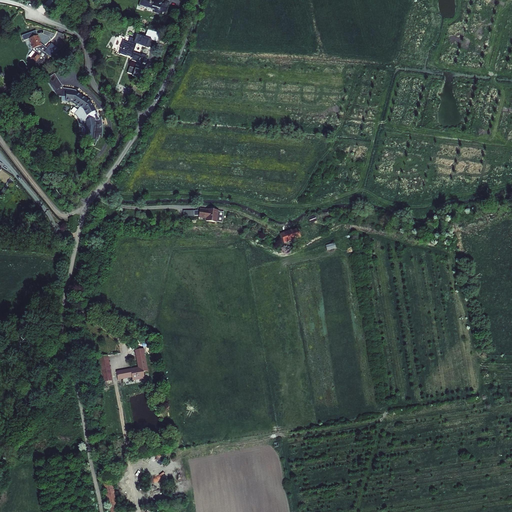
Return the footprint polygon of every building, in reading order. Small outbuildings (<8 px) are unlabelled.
[(140,1),(137,9),(146,12),(145,14),(153,17),(152,19),(159,21),(159,19),(163,20),(168,8),(163,7),(162,10),(161,10),(161,11),(159,10),(161,6),(155,4),(154,6),(152,5),(153,0),(145,0),(145,3),(140,1)] [(25,67),(29,69),(35,63),(43,55),(48,59),(55,50),(48,44),(44,49),(37,44),(35,36),(26,38),(29,49),(32,52),(24,62),(26,64),(25,67)] [(128,76),(138,80),(141,72),(134,69),(134,67),(138,68),(139,63),(142,64),(143,60),(142,60),(143,56),(138,54),(137,55),(130,53),(131,51),(126,50),(128,46),(130,46),(130,45),(135,47),(136,46),(144,49),(147,42),(133,36),(131,41),(127,39),(126,44),(120,43),(116,55),(122,57),(123,55),(128,56),(127,58),(129,59),(129,61),(133,62),(131,68),(126,67),(124,73),(129,75),(128,76)] [(85,126),(83,139),(95,143),(100,139),(102,138),(103,129),(101,119),(97,120),(98,115),(94,113),(95,109),(95,107),(92,104),(89,102),(75,91),(66,90),(62,87),(58,81),(55,75),(46,79),(50,88),(55,96),(62,98),(62,103),(68,103),(72,107),(68,114),(71,117),(76,118),(78,123),(84,121),(85,126)] [(222,223),(223,212),(218,212),(218,211),(213,210),(212,211),(207,211),(200,210),(194,211),(194,216),(199,216),(199,217),(206,218),(206,221),(216,223),(216,222),(222,223)] [(282,234),(282,238),(283,242),(288,243),(301,238),(297,230),(291,233),(290,231),(282,234)] [(336,242),(327,245),(328,250),(337,248),(336,242)] [(137,367),(116,372),(120,387),(138,385),(147,382),(150,380),(144,350),(135,352),(137,367)] [(109,356),(99,358),(104,384),(114,383),(109,356)] [(111,488),(114,511),(122,511),(118,487),(111,488)]
